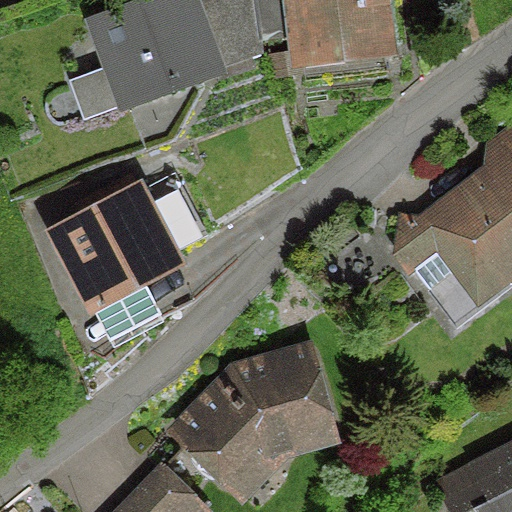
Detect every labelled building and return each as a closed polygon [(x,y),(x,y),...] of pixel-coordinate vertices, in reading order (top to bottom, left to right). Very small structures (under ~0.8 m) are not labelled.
[(181,0),(159,0),(92,25),(121,103),(208,71),(181,0)] [(247,0),(225,0),(196,11),(220,78),(249,68),(246,58),(259,55),(255,43),(260,42),(247,0)] [(278,0),(247,0),(260,42),(283,38),(278,0)] [(287,0),(295,55),(379,45),(373,0),(287,0)] [(423,292),(453,269),(462,280),(490,284),(511,267),(511,125),(484,147),(503,172),(484,187),(470,185),(419,224),(399,220),(394,253),(423,292)] [(154,316),(135,280),(169,262),(126,180),(74,207),(81,221),(50,237),(105,341),(154,316)] [(232,375),(174,435),(233,492),(235,491),(227,483),(254,455),(325,435),(302,355),(266,366),(268,374),(252,378),(247,377),(240,373),(232,375)] [(484,502),(471,509),(472,511),(511,511),(511,448),(468,471),(484,502)] [(157,470),(116,511),(199,511),(200,511),(157,470)]
